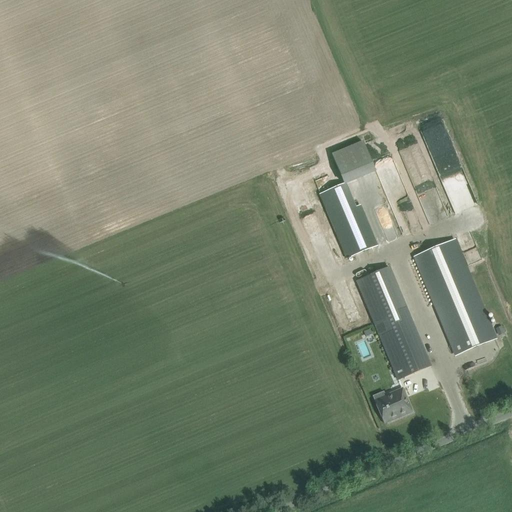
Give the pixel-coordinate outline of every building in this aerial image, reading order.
[(455,157),(443,120),(420,128),(433,165),(455,157)] [(399,150),(403,162),(422,156),(418,144),(399,150)] [(387,189),(402,182),(391,156),(375,163),(387,189)] [(356,207),(347,186),(346,184),(344,185),(320,195),(347,260),(373,249),(378,247),(361,205),(356,207)] [(495,340),(491,330),(454,241),(415,257),(456,356),(495,340)] [(431,367),(427,357),(389,268),(357,282),(398,380),(431,367)] [(499,337),(505,335),(502,326),(496,329),(499,337)] [(396,419),(412,412),(403,389),(393,393),(385,396),(387,400),(376,404),(380,413),(384,422),(396,417),(396,419)]
